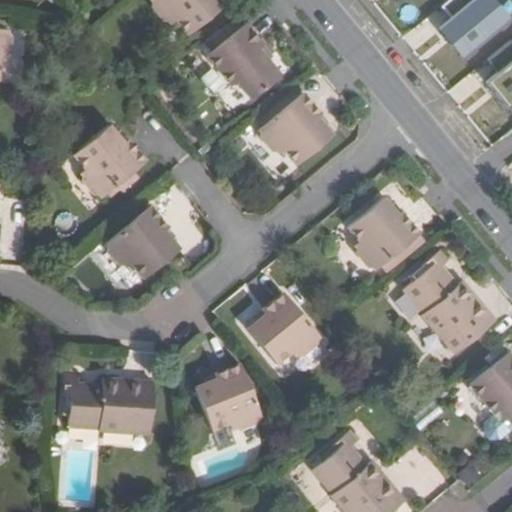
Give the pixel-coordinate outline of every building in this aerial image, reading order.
[(216,0),(160,0),(156,4),(160,8),(159,15),(167,25),(175,27),(177,30),(181,26),(192,40),(226,12),(219,3),(216,0)] [(507,19),(491,0),(470,0),(437,27),(461,56),(507,19)] [(286,81),(275,67),(266,54),(271,50),(254,28),(212,61),(235,91),(242,86),(257,105),(286,81)] [(0,88),(7,89),(8,72),(12,72),(12,69),(18,64),(19,50),(14,44),(14,38),(0,36),(0,88)] [(281,62),(271,50),(266,54),(275,67),(281,62)] [(511,102),(511,62),(488,81),(508,106),(511,102)] [(320,125),(326,121),(310,100),(265,136),(269,141),(267,147),(276,158),(283,158),(286,162),(290,160),(301,174),(335,146),(329,138),(320,125)] [(335,133),(326,121),(320,125),(329,138),(335,133)] [(124,151),(117,142),(109,132),(74,160),(84,173),(80,175),(85,181),(82,187),(91,198),(98,198),(102,203),(148,167),(132,146),(124,151)] [(124,135),(117,142),(124,151),(132,146),(124,135)] [(406,226),(397,216),(390,206),(356,235),(367,248),(363,251),(366,255),(366,262),(376,274),(381,272),(385,277),(430,240),(413,221),(406,226)] [(406,226),(413,221),(405,210),(397,216),(406,226)] [(162,240),(169,235),(153,214),(108,249),(112,255),(111,262),(118,272),(125,272),(127,275),(130,273),(142,288),(177,260),(171,251),(162,240)] [(177,246),(169,235),(162,240),(171,251),(177,246)] [(434,319),(430,322),(463,361),(503,329),(486,308),(483,310),(478,304),(481,302),(471,289),(464,295),(449,276),(459,270),(450,258),(432,274),(436,279),(421,292),(415,297),(434,319)] [(436,279),(432,274),(416,287),(421,292),(436,279)] [(272,317),(262,326),(253,334),(281,366),(295,354),(298,359),(301,356),(309,356),(318,348),(319,339),(323,336),(287,293),(267,311),(272,317)] [(412,299),(430,322),(434,319),(415,297),(412,299)] [(483,310),(486,308),(481,302),(478,304),(483,310)] [(257,320),(262,326),(272,317),(267,311),(257,320)] [(511,365),(477,394),(500,423),(501,424),(508,418),(511,422),(511,365)] [(224,388),(211,393),(200,397),(215,438),(232,431),(234,437),(238,435),(244,438),(258,433),(261,426),(266,424),(245,370),(221,379),(224,388)] [(124,389),(124,383),(107,382),(106,391),(83,390),(84,378),(70,378),(69,400),(76,401),(74,420),(74,428),(104,429),(104,434),(154,438),(158,386),(131,384),(131,389),(124,389)] [(224,388),(221,379),(209,384),(211,393),(224,388)] [(67,420),(74,420),(76,401),(69,400),(67,420)] [(508,446),(511,442),(511,422),(508,418),(501,424),(500,423),(492,429),(492,440),(498,447),(508,446)] [(341,495),(337,497),(348,511),(402,511),(409,507),(393,486),(389,489),(385,483),(389,480),(378,466),(371,471),(357,454),(366,446),(358,436),(340,450),(345,455),(329,467),(322,473),(341,495)] [(325,462),(329,467),(345,455),(340,450),(325,462)] [(341,495),(322,473),(320,475),(337,497),(341,495)]
